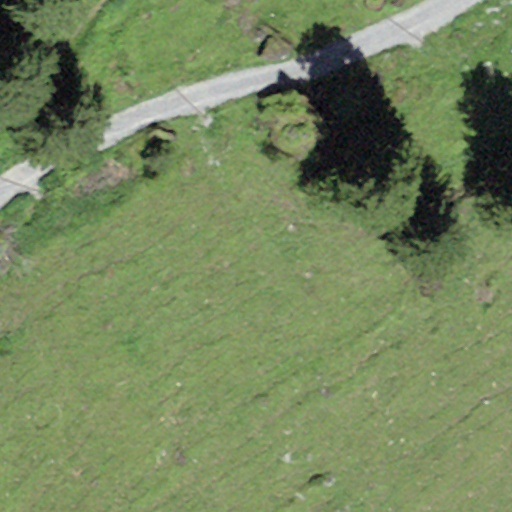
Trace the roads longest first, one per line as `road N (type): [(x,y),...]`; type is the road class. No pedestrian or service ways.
road 1 (track): [(472,0),(199,114),(0,182)]
road 2 (track): [(116,0),(11,117),(0,141)]
